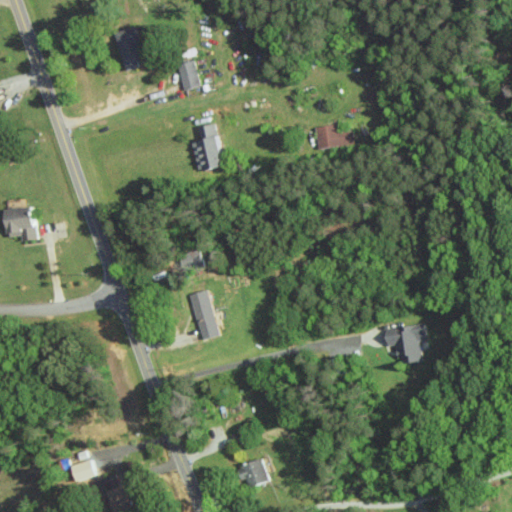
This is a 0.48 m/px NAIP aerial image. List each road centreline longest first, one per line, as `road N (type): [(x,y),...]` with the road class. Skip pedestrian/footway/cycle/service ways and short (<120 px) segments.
road 1 (tertiary): [(202,511),(14,0)]
road 2 (residential): [(121,294),(46,312),(0,312)]
